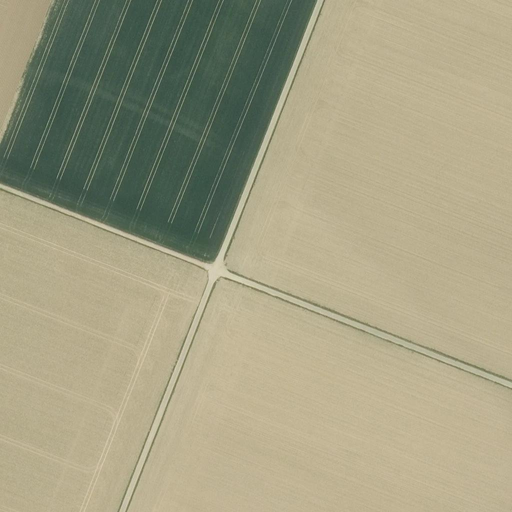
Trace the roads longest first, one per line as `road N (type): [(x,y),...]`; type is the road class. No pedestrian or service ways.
road 1 (track): [(0,187),(511,391)]
road 2 (track): [(319,0),(121,511)]
